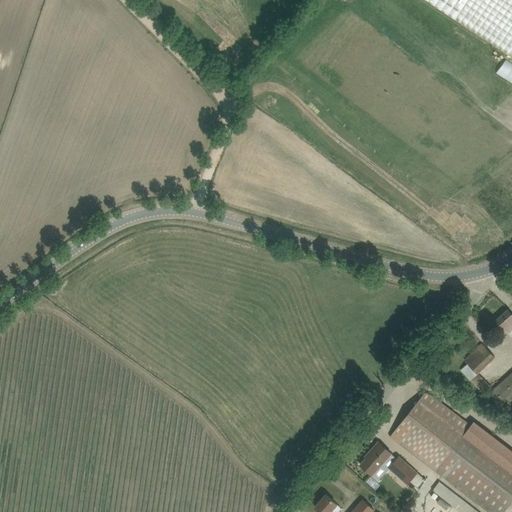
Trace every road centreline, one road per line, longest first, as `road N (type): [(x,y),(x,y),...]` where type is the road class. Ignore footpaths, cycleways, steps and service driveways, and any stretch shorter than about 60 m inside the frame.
road 1 (tertiary): [(0,301),(110,225),(155,209),(231,219),(430,275),(482,271),(511,255)]
road 2 (track): [(502,262),(291,496),(290,511)]
road 3 (track): [(127,0),(227,105),(228,123),(195,211)]
